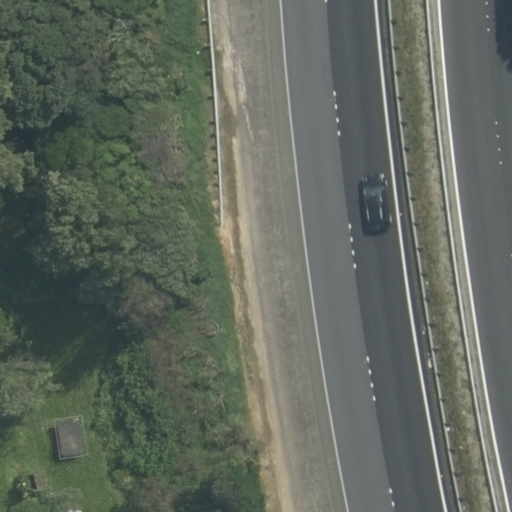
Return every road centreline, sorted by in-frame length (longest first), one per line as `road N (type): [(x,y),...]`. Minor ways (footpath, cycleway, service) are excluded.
road 1 (motorway): [(401,511),(355,217),(335,0)]
road 2 (motorway): [(495,0),(511,178)]
